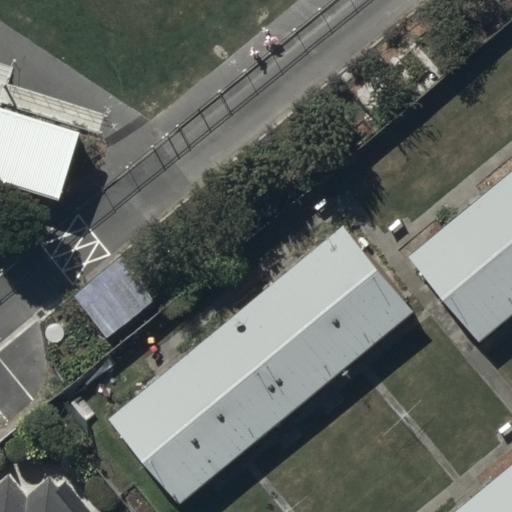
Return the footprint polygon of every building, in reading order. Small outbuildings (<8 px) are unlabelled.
[(0,184),(67,205),(86,137),(2,111),(6,92),(0,90),(0,184)] [(511,172),(407,262),(478,344),(511,315),(511,172)] [(100,420),(165,501),(407,308),(342,226),(100,420)] [(511,511),(511,462),(453,511),(511,511)] [(0,511),(69,511),(38,472),(0,502),(0,511)]
